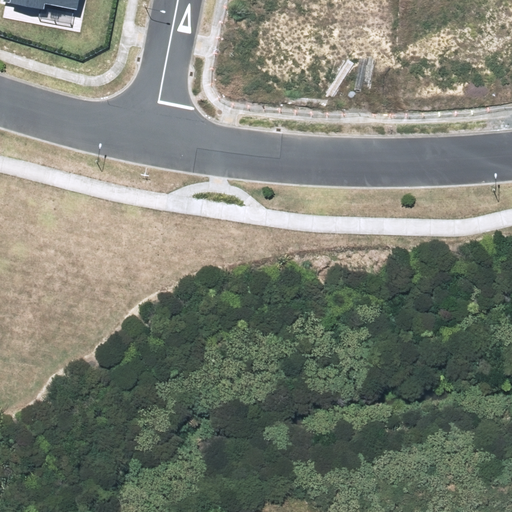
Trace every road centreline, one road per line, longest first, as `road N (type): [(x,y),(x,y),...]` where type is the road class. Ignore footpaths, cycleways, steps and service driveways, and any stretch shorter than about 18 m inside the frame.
road 1 (residential): [(511,150),(394,157),(151,132)]
road 2 (residential): [(151,132),(0,94)]
road 3 (residential): [(151,132),(175,0)]
